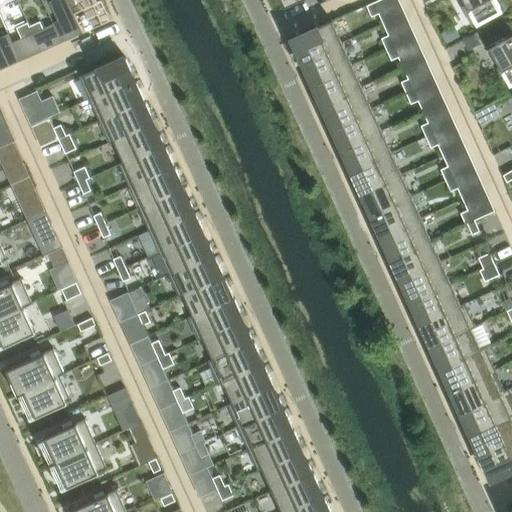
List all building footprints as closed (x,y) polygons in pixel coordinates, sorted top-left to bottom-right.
[(462,0),(465,4),(461,7),(472,27),(501,11),(495,0),(462,0)] [(366,5),(371,17),(378,13),(373,2),(366,5)] [(303,57),(304,60),(342,43),(331,20),(294,37),(295,40),(291,41),(299,59),(303,57)] [(40,21),(29,26),(32,33),(43,28),(40,21)] [(29,26),(18,31),(21,38),(32,33),(29,26)] [(511,83),(511,33),(488,47),(509,85),(511,83)] [(479,43),(474,34),(463,39),(468,48),(479,43)] [(386,49),(393,46),(388,35),(381,38),(386,49)] [(352,66),(342,43),(304,60),(308,69),(304,71),(309,82),(313,81),(314,83),(352,66)] [(398,57),(393,46),(386,49),(391,60),(398,57)] [(89,99),(131,80),(127,71),(131,69),(126,58),(122,60),(121,57),(79,76),(89,99)] [(324,104),(362,87),(352,66),(314,83),(315,85),(312,87),(314,93),(318,91),(324,104)] [(401,82),(406,93),(413,90),(408,78),(401,82)] [(89,99),(99,121),(141,102),(140,101),(144,99),(136,81),(132,83),(131,80),(89,99)] [(362,87),(324,104),(325,105),(321,107),(328,124),(332,123),(334,126),(371,109),(362,87)] [(418,101),(413,90),(406,93),(411,104),(418,101)] [(53,96),(41,101),(49,117),(60,112),(53,96)] [(109,143),(151,124),(147,115),(151,113),(146,102),(141,104),(141,102),(99,121),(109,143)] [(498,114),(492,104),(475,113),(480,123),(498,114)] [(331,131),(334,137),(338,135),(344,148),(381,131),(371,109),(334,126),(335,129),(331,131)] [(420,126),(425,137),(433,133),(428,122),(420,126)] [(58,139),(66,136),(61,124),(53,128),(58,139)] [(119,165),(161,146),(159,143),(163,141),(160,134),(156,136),(151,124),(109,143),(109,144),(114,142),(123,162),(118,164),(119,165)] [(7,126),(0,128),(0,147),(14,141),(7,126)] [(353,168),(354,170),(391,153),(381,131),(344,148),(348,157),(344,158),(349,170),(353,168)] [(438,144),(433,133),(425,137),(430,148),(438,144)] [(66,136),(58,139),(65,153),(72,150),(66,136)] [(129,186),(170,167),(170,166),(174,164),(166,147),(162,149),(161,146),(119,165),(129,186)] [(401,174),(391,153),(354,170),(358,178),(354,180),(359,192),(363,190),(363,191),(401,174)] [(445,180),(453,177),(448,166),(440,169),(445,180)] [(131,191),(139,208),(180,189),(176,181),(180,179),(175,167),(171,169),(170,167),(129,186),(131,191)] [(78,183),(86,179),(81,168),(73,172),(78,183)] [(511,169),(503,175),(507,182),(511,179),(511,169)] [(401,174),(363,191),(364,193),(360,195),(368,212),(372,210),(373,213),(411,196),(401,174)] [(453,177),(445,180),(450,192),(458,188),(453,177)] [(83,194),(91,190),(86,179),(78,183),(83,194)] [(148,230),(190,211),(189,208),(193,206),(190,200),(186,202),(180,189),(139,208),(148,230)] [(374,225),(378,223),(383,235),(421,218),(411,196),(373,213),(375,216),(371,218),(374,225)] [(465,224),(467,223),(472,221),(468,210),(460,213),(465,224)] [(158,252),(200,233),(199,232),(204,230),(199,220),(196,213),(192,215),(190,211),(148,230),(158,252)] [(106,223),(101,212),(93,215),(98,227),(106,223)] [(421,218),(383,235),(384,237),(380,238),(388,256),(392,254),(393,257),(431,240),(421,218)] [(474,220),(472,221),(467,223),(472,235),(479,231),(474,220)] [(98,227),(103,237),(111,234),(106,223),(98,227)] [(168,274),(210,255),(209,252),(213,250),(210,244),(206,246),(200,233),(158,252),(168,274)] [(431,240),(393,257),(397,266),(393,268),(394,270),(398,279),(402,277),(403,280),(441,263),(431,240)] [(62,247),(50,253),(56,267),(69,262),(62,247)] [(479,270),(494,264),(489,253),(475,259),(479,270)] [(168,274),(178,296),(220,277),(219,275),(223,274),(219,264),(216,256),(211,258),(210,255),(168,274)] [(118,270),(125,267),(120,256),(113,259),(118,270)] [(413,301),(451,284),(441,263),(403,280),(404,282),(401,284),(404,291),(408,301),(412,299),(413,301)] [(494,264),(479,270),(484,281),(499,275),(494,264)] [(125,267),(118,270),(123,281),(130,278),(125,267)] [(21,277),(0,286),(0,316),(32,302),(32,301),(31,301),(21,279),(22,279),(21,277)] [(188,318),(230,299),(229,297),(233,295),(226,278),(221,280),(220,277),(178,296),(179,297),(183,295),(192,315),(188,317),(188,318)] [(76,282),(61,289),(66,300),(81,293),(76,282)] [(451,284),(413,301),(417,310),(413,311),(418,323),(422,321),(423,323),(460,305),(451,284)] [(140,288),(128,293),(132,302),(144,296),(140,288)] [(198,339),(240,321),(236,312),(240,310),(235,298),(230,300),(230,299),(188,318),(198,339)] [(506,311),(511,308),(511,303),(509,298),(501,302),(505,311),(506,311)] [(32,302),(0,316),(0,346),(35,331),(34,330),(23,307),(33,303),(32,302)] [(460,305),(423,323),(423,324),(419,326),(424,335),(427,343),(431,341),(432,344),(470,327),(471,328),(475,326),(464,303),(460,305)] [(143,325),(150,322),(145,311),(138,314),(143,325)] [(92,318),(78,324),(81,331),(95,324),(92,318)] [(198,339),(208,361),(249,342),(248,339),(252,337),(250,331),(245,333),(240,321),(198,339)] [(481,350),(480,348),(471,328),(470,327),(432,344),(434,347),(437,353),(433,355),(434,357),(438,367),(442,365),(443,367),(481,350)] [(158,358),(165,354),(158,340),(151,343),(158,358)] [(218,383),(259,364),(255,356),(260,354),(255,342),(250,344),(249,342),(208,361),(218,383)] [(443,378),(447,376),(452,387),(494,368),(484,346),(480,348),(481,350),(443,367),(444,370),(440,371),(443,378)] [(53,348),(6,369),(6,370),(7,370),(17,393),(17,394),(64,373),(64,371),(63,372),(53,349),(53,348)] [(108,353),(97,358),(100,365),(111,360),(108,353)] [(165,354),(158,358),(163,369),(170,365),(165,354)] [(261,368),(259,364),(218,383),(218,384),(222,382),(232,402),(227,404),(228,405),(269,386),(269,385),(273,383),(265,366),(261,368)] [(458,410),(462,409),(463,411),(505,392),(504,390),(494,368),(452,387),(453,391),(456,397),(452,399),(453,401),(458,410)] [(64,373),(17,394),(17,395),(18,394),(28,417),(27,417),(28,419),(71,399),(70,398),(60,376),(64,373)] [(275,399),(269,386),(228,405),(238,427),(279,408),(278,405),(282,403),(279,397),(275,399)] [(112,407),(130,399),(125,387),(107,396),(112,407)] [(177,401),(185,398),(180,387),(172,391),(177,401)] [(511,396),(508,388),(504,390),(505,392),(463,411),(464,413),(460,415),(463,421),(467,420),(467,422),(473,433),(510,416),(511,415),(511,396)] [(182,413),(190,409),(185,398),(177,401),(182,413)] [(279,408),(238,427),(247,449),(289,430),(288,429),(293,427),(285,409),(281,411),(279,408)] [(511,419),(510,416),(473,433),(473,434),(476,441),(472,443),(473,445),(477,454),(481,452),(482,455),(511,441),(511,419)] [(96,443),(95,442),(85,419),(85,418),(37,439),(38,441),(39,440),(49,463),(48,463),(49,464),(96,443)] [(140,423),(130,427),(137,442),(147,437),(140,423)] [(196,446),(205,442),(200,430),(191,435),(196,446)] [(247,449),(257,471),(262,469),(299,452),(295,443),(299,441),(294,430),(290,432),(289,430),(247,449)] [(486,463),(492,477),(511,467),(511,441),(482,455),(483,457),(480,459),(482,465),(486,463)] [(205,442),(196,446),(201,457),(210,453),(205,442)] [(96,443),(49,464),(49,465),(50,465),(60,487),(59,488),(60,489),(107,468),(107,466),(106,467),(96,444),(96,443)] [(262,469),(272,491),(309,474),(307,471),(312,469),(309,462),(305,464),(299,452),(262,469)] [(156,458),(148,462),(153,472),(161,469),(156,458)] [(272,491),(281,511),(282,511),(319,495),(315,487),(319,485),(318,483),(314,473),(309,475),(309,474),(272,491)] [(224,486),(220,475),(212,478),(217,489),(224,486)] [(224,486),(217,489),(222,500),(229,497),(224,486)] [(126,511),(117,490),(116,488),(69,509),(70,511),(71,511),(126,511)] [(171,493),(160,498),(164,506),(175,501),(171,493)] [(331,511),(325,497),(320,499),(319,495),(282,511),(331,511)]
